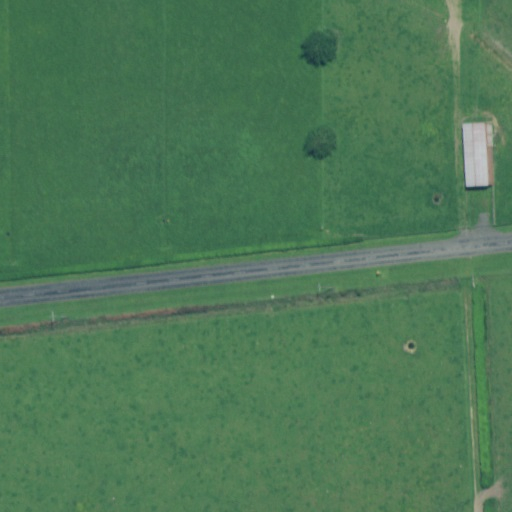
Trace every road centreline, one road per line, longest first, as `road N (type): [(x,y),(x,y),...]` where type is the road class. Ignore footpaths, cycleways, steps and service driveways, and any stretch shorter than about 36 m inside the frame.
road 1 (unclassified): [(0,298),(511,242)]
road 2 (track): [(485,511),(474,246)]
